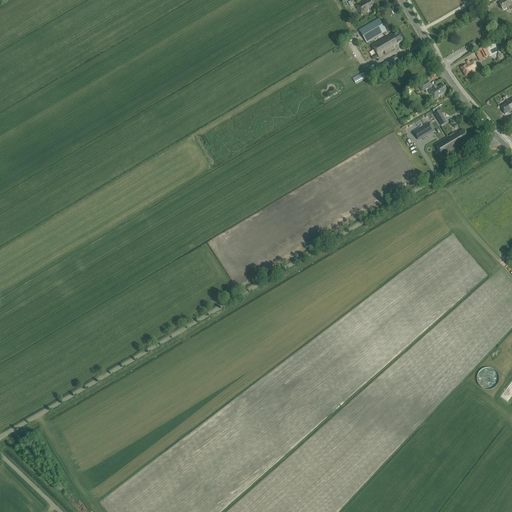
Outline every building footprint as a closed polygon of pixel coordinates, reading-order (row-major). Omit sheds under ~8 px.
[(375,5),(372,0),(368,0),(365,2),(364,1),(355,6),(361,15),(367,11),(366,10),(375,5)] [(503,10),(511,5),(511,3),(510,0),(504,0),(499,3),(503,10)] [(366,43),(386,31),(379,19),(359,30),(366,43)] [(384,52),(385,54),(395,48),(394,46),(403,41),(398,33),(392,36),(391,34),(372,45),(379,58),(382,56),(381,54),(384,52)] [(477,52),(478,55),(482,53),(485,58),(489,56),(485,51),(487,50),(486,47),(477,52)] [(401,63),(397,56),(381,65),(385,72),(401,63)] [(470,73),(478,69),(473,61),(461,68),(466,77),(470,74),(470,73)] [(423,91),(431,86),(427,80),(420,85),(423,91)] [(439,95),(447,90),(443,84),(437,87),(436,86),(428,91),(430,95),(431,95),(432,97),(434,100),(439,97),(439,95)] [(501,107),(505,115),(511,110),(511,98),(506,102),(507,103),(501,107)] [(445,123),(458,114),(453,105),(443,112),(444,113),(441,116),(445,123)] [(413,132),(418,140),(434,131),(429,122),(413,132)] [(457,131),(440,142),(441,144),(437,147),(443,157),(447,154),(446,153),(449,151),(450,153),(461,147),(459,144),(469,139),(463,130),(458,133),(457,131)]
